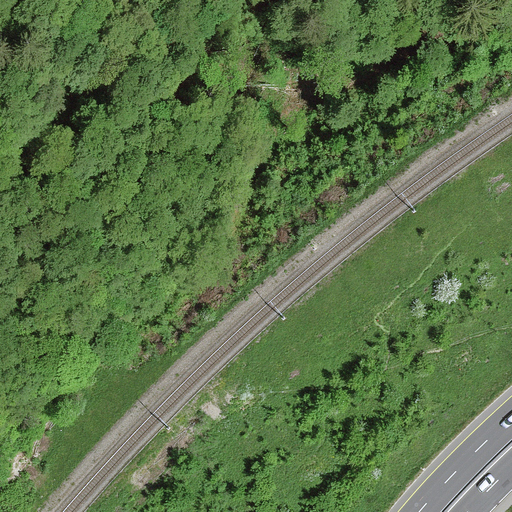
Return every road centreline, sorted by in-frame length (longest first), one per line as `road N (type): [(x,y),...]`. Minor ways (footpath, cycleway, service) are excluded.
road 1 (trunk): [(0,510),(511,325)]
road 2 (primary): [(511,417),(419,511)]
